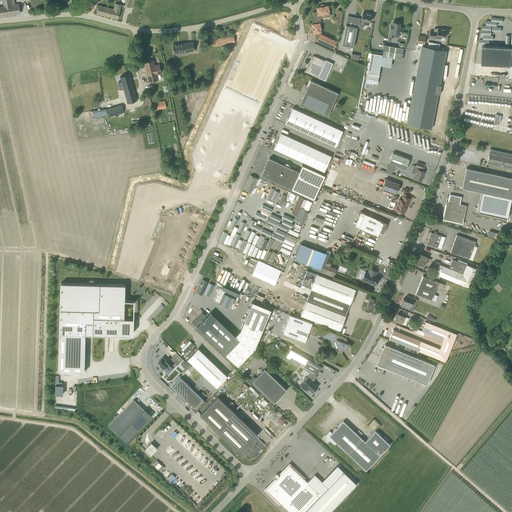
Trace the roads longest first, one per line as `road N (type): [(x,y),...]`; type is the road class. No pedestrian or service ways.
road 1 (unclassified): [(249,476),(153,384),(142,355),(178,308),(299,44),(293,0)]
road 2 (unclassified): [(249,476),(345,375),(379,322),(444,165),(478,11)]
road 3 (track): [(0,77),(40,259),(36,413),(82,425),(189,511)]
road 4 (unclassified): [(0,21),(72,15),(171,30),(293,0)]
road 5 (track): [(345,375),(505,511)]
